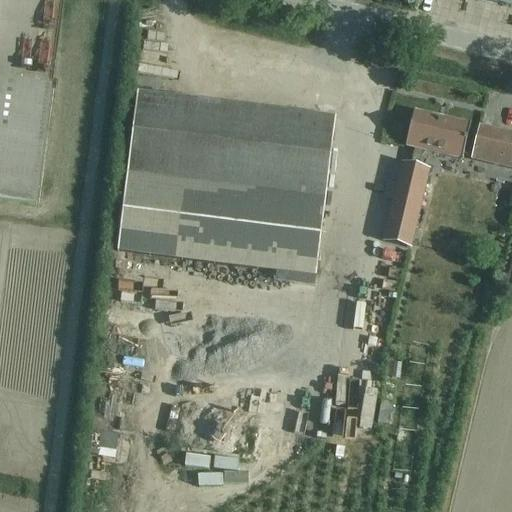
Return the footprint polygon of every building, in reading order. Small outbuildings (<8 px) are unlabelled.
[(511,0),(478,0),(511,8),(511,0)] [(0,81),(0,201),(37,206),(52,88),(0,81)] [(317,280),(338,121),(139,95),(118,255),(317,280)] [(411,249),(429,171),(418,169),(422,152),(462,161),(463,156),(472,158),(472,161),(511,170),(511,135),(480,128),(479,132),(470,129),(470,126),(414,113),(406,148),(415,150),(411,167),(401,165),(383,243),(411,249)] [(373,399),(382,353),(369,350),(359,396),(373,399)] [(99,371),(142,374),(142,363),(100,360),(99,371)] [(393,404),(381,403),(378,424),(389,426),(393,404)] [(94,446),(111,447),(112,425),(95,424),(94,446)]
